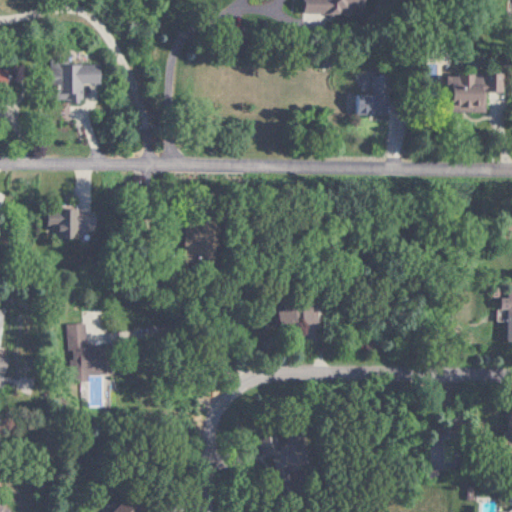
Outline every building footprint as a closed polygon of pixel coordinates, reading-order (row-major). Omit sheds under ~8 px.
[(294,0),(295,14),(359,14),(359,0),(294,0)] [(43,101),(75,101),(75,84),(91,84),(90,65),(61,65),(61,60),(43,60),(43,101)] [(480,113),(480,92),(499,92),(499,74),(485,73),(485,76),(440,76),(439,112),(480,113)] [(49,239),(72,239),(72,229),(88,230),(88,212),(40,211),(40,226),(49,226),(49,239)] [(511,221),(494,221),(494,239),(511,239),(511,221)] [(502,310),(502,342),(511,341),(511,285),(502,285),(502,298),(494,298),(494,310),(502,310)] [(272,311),(274,325),(290,323),(291,331),(316,328),(314,306),(272,311)] [(63,325),(68,382),(84,381),(84,375),(87,374),(83,323),(63,325)]
